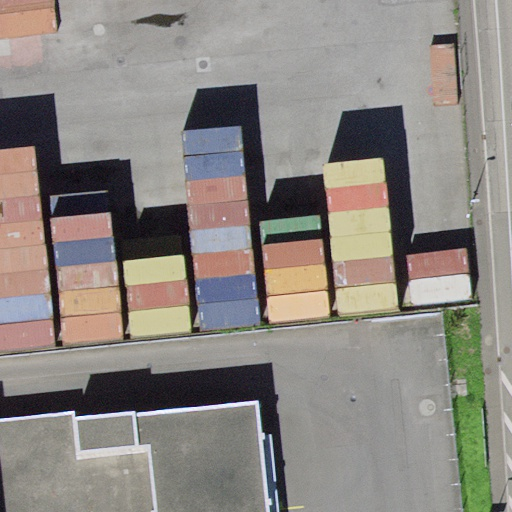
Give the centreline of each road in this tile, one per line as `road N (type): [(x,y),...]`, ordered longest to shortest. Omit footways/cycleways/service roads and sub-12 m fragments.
road 1 (unknown): [(0,418),(256,378),(324,401),(349,452),(351,511)]
road 2 (unknown): [(0,159),(260,130),(301,113),(333,61),(345,0)]
